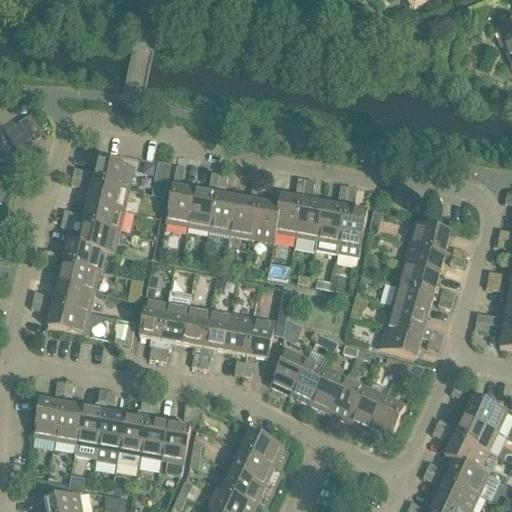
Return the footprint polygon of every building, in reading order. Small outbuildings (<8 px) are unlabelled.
[(409,0),(416,10),(431,0),(409,0)] [(511,29),(500,35),(500,36),(511,65),(511,29)] [(135,173),(98,164),(93,185),(130,194),(135,173)] [(185,172),(177,171),(175,179),(174,184),(182,186),(185,172)] [(73,181),(86,184),(88,176),(75,173),(73,181)] [(217,192),(220,179),(212,177),(209,191),(217,192)] [(220,179),(217,192),(226,194),(228,180),(220,179)] [(10,184),(0,181),(0,209),(4,210),(10,184)] [(71,189),(84,192),(86,184),(73,181),(71,189)] [(165,202),(168,185),(156,183),(153,199),(165,202)] [(304,198),(307,184),(298,183),(296,196),(304,198)] [(307,184),(304,198),(313,199),(315,186),(307,184)] [(88,207),(125,216),(130,194),(93,185),(88,207)] [(260,200),(262,186),(254,185),(252,198),(260,200)] [(262,186),(260,200),(268,201),(271,188),(262,186)] [(173,191),(166,228),(187,232),(194,195),(173,191)] [(341,191),(338,204),(346,205),(349,192),(341,191)] [(355,207),(358,194),(349,192),(346,205),(355,207)] [(209,236),(216,199),(194,195),(187,232),(209,236)] [(229,240),(236,203),(216,199),(209,236),(229,240)] [(296,242),(303,205),(281,200),(279,210),(280,210),(275,238),(276,238),(296,242)] [(251,244),(258,207),(236,203),(229,240),(251,244)] [(303,205),(296,242),(317,246),(324,208),(303,205)] [(83,228),(120,237),(125,216),(88,207),(83,228)] [(258,207),(251,244),(274,248),(276,238),(275,238),(280,210),(279,210),(258,207)] [(324,208),(317,246),(315,255),(336,259),(345,212),(324,208)] [(368,216),(345,212),(336,259),(359,263),(368,216)] [(63,224),(76,227),(78,218),(65,215),(63,224)] [(61,231),(74,235),(76,227),(63,224),(61,231)] [(451,237),(415,227),(409,249),(445,259),(451,237)] [(120,237),(83,228),(78,248),(105,256),(105,257),(115,259),(120,237)] [(369,238),(370,238),(371,238),(376,240),(378,231),(371,229),(369,238)] [(511,236),(500,235),(499,243),(511,245),(511,236)] [(371,238),(369,248),(376,250),(378,240),(376,240),(371,238)] [(497,251),(511,254),(511,247),(511,245),(499,243),(497,251)] [(63,268),(100,277),(105,257),(105,256),(78,248),(69,246),(63,268)] [(445,259),(409,249),(403,269),(440,280),(445,259)] [(467,256),(454,253),(452,261),(465,265),(467,256)] [(43,263),(57,266),(59,258),(45,255),(43,263)] [(450,269),(463,273),(465,265),(452,261),(450,269)] [(41,271),(55,274),(57,266),(43,263),(41,271)] [(59,288),(95,297),(100,277),(63,268),(59,288)] [(440,280),(403,269),(397,290),(434,300),(440,280)] [(488,285),(501,287),(503,279),(490,277),(488,285)] [(333,278),(330,295),(343,298),(346,281),(333,278)] [(310,284),(298,281),(297,289),(309,291),(310,284)] [(486,293),(500,296),(501,287),(488,285),(486,293)] [(54,309),(90,318),(95,297),(59,288),(54,309)] [(392,310),(428,321),(434,300),(397,290),(392,310)] [(148,292),(139,341),(151,343),(150,350),(152,351),(159,352),(161,345),(167,308),(155,306),(157,294),(148,292)] [(280,292),(276,317),(288,319),(292,295),(280,292)] [(456,298),(443,294),(441,302),(454,306),(456,298)] [(169,296),(167,308),(161,345),(159,352),(169,354),(170,354),(171,347),(182,349),(191,300),(169,296)] [(34,305),(47,308),(49,300),(35,297),(34,305)] [(438,311),(451,314),(454,306),(441,302),(438,311)] [(32,313),(45,317),(47,308),(34,305),(32,313)] [(84,340),(85,340),(90,318),(54,309),(48,332),(82,340),(84,340)] [(423,342),(429,344),(432,334),(425,332),(428,321),(392,310),(386,331),(423,342)] [(511,310),(508,310),(506,320),(492,318),(491,321),(490,329),(511,332),(511,310)] [(211,316),(189,311),(183,349),(194,351),(192,358),(203,360),(204,353),(211,316)] [(225,357),(232,319),(211,316),(204,353),(225,357)] [(476,327),(490,329),(491,321),(478,318),(476,327)] [(246,361),(253,323),(232,319),(225,357),(246,361)] [(269,365),(276,327),(253,323),(246,361),(269,365)] [(118,325),(116,333),(118,339),(116,348),(131,351),(135,329),(118,325)] [(285,343),(296,349),(304,332),(300,331),(288,326),(285,343)] [(475,335),(488,338),(490,329),(476,327),(475,335)] [(380,354),(416,364),(423,342),(386,331),(380,354)] [(500,354),(511,356),(511,332),(504,332),(500,354)] [(445,340),(431,336),(429,344),(442,347),(445,340)] [(333,358),(338,348),(319,339),(315,348),(326,353),(325,354),(333,358)] [(427,352),(440,356),(442,347),(429,344),(427,352)] [(157,365),(159,352),(152,351),(150,364),(157,365)] [(346,351),(343,359),(357,362),(359,354),(346,351)] [(159,352),(157,365),(166,367),(169,354),(159,352)] [(370,366),(372,358),(359,354),(357,362),(370,366)] [(290,400),(307,366),(287,357),(270,391),(290,400)] [(201,373),(203,360),(195,358),(192,372),(201,373)] [(203,360),(201,373),(209,375),(211,361),(203,360)] [(388,362),(386,370),(399,374),(401,366),(388,362)] [(242,381),(245,367),(237,366),(235,379),(242,381)] [(311,410),(327,376),(307,366),(290,400),(311,410)] [(412,378),(414,370),(401,366),(399,374),(412,378)] [(245,367),(242,381),(251,382),(254,369),(245,367)] [(330,419),(346,385),(327,376),(311,410),(330,419)] [(349,428),(365,394),(346,385),(330,419),(349,428)] [(58,387),(56,400),(64,402),(67,388),(58,387)] [(72,403),(75,390),(67,388),(64,402),(72,403)] [(455,392),(451,400),(464,405),(467,398),(460,395),(458,394),(455,392)] [(77,450),(75,460),(96,464),(98,454),(109,396),(100,394),(98,408),(96,407),(95,414),(84,412),(77,450)] [(369,437),(385,403),(365,394),(349,428),(369,437)] [(117,469),(120,457),(126,420),(115,418),(116,411),(115,411),(117,397),(109,396),(98,454),(96,464),(96,465),(117,469)] [(508,417),(473,401),(464,422),(498,438),(508,417)] [(143,402),(140,416),(149,417),(151,404),(143,402)] [(385,403),(369,437),(389,447),(397,431),(406,413),(385,403)] [(157,419),(160,405),(151,404),(149,417),(157,419)] [(34,442),(56,446),(63,409),(40,405),(34,442)] [(77,450),(84,412),(63,409),(56,446),(77,450)] [(186,410),(184,424),(192,425),(195,412),(186,410)] [(201,427),(203,413),(195,412),(192,425),(201,427)] [(126,420),(120,457),(141,461),(148,424),(126,420)] [(498,438),(464,422),(455,441),(489,457),(498,438)] [(161,465),(168,428),(148,424),(141,461),(161,465)] [(436,432),(448,438),(452,430),(440,425),(436,432)] [(181,481),(183,478),(191,432),(168,428),(161,465),(168,466),(166,479),(181,481)] [(433,440),(445,446),(448,438),(436,432),(433,440)] [(284,452),(250,435),(240,456),(275,472),(284,452)] [(489,457),(455,441),(445,461),(454,466),(455,465),(480,476),(480,475),(489,457)] [(203,448),(194,446),(192,460),(200,461),(203,448)] [(231,475),(265,492),(268,487),(275,472),(240,456),(231,475)] [(190,473),(198,475),(200,461),(192,460),(190,473)] [(446,484),(480,500),(490,480),(480,475),(480,476),(455,465),(454,466),(446,484)] [(427,475),(439,481),(443,473),(430,468),(427,475)] [(263,496),(265,492),(231,475),(222,495),(256,511),(263,496)] [(439,481),(427,475),(423,483),(436,489),(439,481)] [(474,511),(480,500),(446,484),(436,504),(454,511),(474,511)] [(114,487),(113,495),(125,497),(126,489),(114,487)] [(185,487),(179,499),(187,503),(194,506),(200,494),(185,487)] [(255,511),(256,511),(222,495),(214,511),(255,511)] [(81,511),(79,498),(42,505),(43,511),(81,511)] [(173,511),(174,511),(182,511),(187,503),(179,499),(173,511)] [(511,504),(505,502),(502,510),(506,511),(510,511),(511,511),(511,504)]
